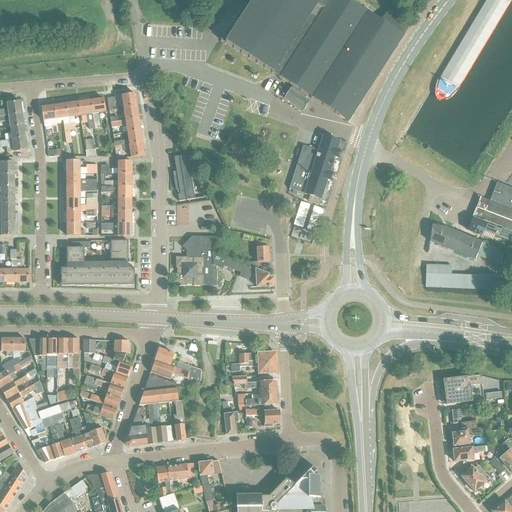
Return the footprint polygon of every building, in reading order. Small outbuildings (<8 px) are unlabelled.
[(272,74),(279,78),(328,1),(326,0),(253,0),(229,38),(224,35),(221,41),(225,44),(272,74)] [(288,84),(291,86),(292,87),(307,96),(315,102),(348,123),(409,28),(386,13),(380,22),(346,0),(329,0),(328,1),(279,78),(282,80),(280,85),(285,89),(288,84)] [(290,90),(284,99),(303,111),(309,102),(305,100),(307,96),(292,87),(290,90)] [(121,96),(123,109),(136,107),(135,94),(121,96)] [(107,99),(109,111),(116,110),(114,98),(107,99)] [(103,99),(90,101),(92,114),(105,113),(103,99)] [(95,127),(94,127),(93,120),(90,101),(78,103),(80,116),(87,115),(89,130),(95,129),(95,127)] [(0,116),(8,116),(22,114),(20,102),(6,104),(7,111),(0,111),(0,116)] [(68,118),(80,116),(78,103),(66,104),(68,118)] [(55,119),(68,118),(66,104),(53,106),(55,119)] [(53,106),(42,107),(43,121),(44,121),(55,119),(53,106)] [(123,109),(125,121),(138,119),(136,107),(123,109)] [(22,114),(8,116),(0,116),(0,122),(9,121),(10,128),(24,126),(22,114)] [(125,121),(127,133),(140,131),(138,119),(125,121)] [(10,133),(4,134),(5,141),(11,140),(11,139),(25,138),(24,126),(10,128),(10,133)] [(114,148),(142,143),(140,131),(127,133),(128,140),(114,142),(114,148)] [(302,146),(289,189),(304,194),(310,196),(308,204),(317,207),(320,199),(321,199),(321,197),(324,198),(326,190),(324,190),(327,180),(329,181),(332,173),(329,172),(334,158),(336,158),(339,150),(336,150),(339,142),(322,136),(318,151),(302,146)] [(25,138),(11,139),(11,140),(5,141),(0,141),(0,148),(6,147),(7,153),(27,150),(25,138)] [(85,141),(86,151),(96,149),(95,139),(85,141)] [(130,158),(144,156),(142,143),(114,148),(116,158),(124,158),(123,152),(129,151),(130,158)] [(177,190),(179,202),(195,199),(188,156),(174,158),(176,172),(173,172),(176,190),(177,190)] [(65,161),(65,174),(80,174),(97,174),(97,165),(86,165),(86,168),(80,168),(80,161),(65,161)] [(117,174),(131,174),(131,162),(117,162),(117,169),(109,169),(109,165),(101,165),(101,175),(117,175),(117,174)] [(0,174),(0,175),(14,175),(14,163),(0,163),(0,175),(0,174)] [(65,174),(66,186),(97,186),(97,181),(80,180),(80,174),(65,174)] [(101,187),(131,187),(131,174),(117,174),(117,175),(117,181),(111,181),(111,182),(101,182),(101,187)] [(0,180),(0,187),(14,187),(14,175),(0,175),(0,180)] [(480,198),(473,217),(501,228),(511,231),(511,188),(497,183),(489,202),(480,198)] [(97,192),(97,186),(66,186),(66,199),(80,199),(80,192),(97,192)] [(0,199),(14,199),(14,187),(0,187),(0,194),(0,193),(0,199)] [(117,192),(117,199),(131,199),(131,187),(101,187),(101,192),(117,192)] [(0,205),(0,211),(14,211),(14,199),(0,199),(0,205)] [(66,199),(66,211),(80,211),(86,211),(97,211),(97,206),(80,206),(80,199),(66,199)] [(131,211),(131,199),(117,199),(117,206),(101,206),(101,211),(131,211)] [(0,218),(0,217),(0,223),(14,223),(14,211),(0,211),(0,218)] [(80,211),(66,211),(66,223),(80,223),(80,211)] [(117,218),(117,224),(131,224),(131,211),(101,211),(101,222),(104,222),(104,217),(111,217),(111,218),(117,218)] [(471,218),(466,230),(480,235),(493,241),(495,236),(509,241),(511,234),(511,231),(501,228),(501,230),(484,223),(471,218)] [(14,223),(0,223),(0,235),(14,235),(14,223)] [(80,231),(80,223),(66,223),(66,236),(80,236),(85,236),(85,231),(80,231)] [(117,224),(101,224),(101,231),(117,231),(117,236),(131,236),(131,224),(117,224)] [(428,242),(450,251),(458,233),(443,226),(431,225),(428,242)] [(473,261),(476,254),(481,242),(458,233),(450,251),(473,261)] [(186,258),(176,258),(176,269),(177,269),(177,275),(176,275),(176,286),(187,286),(186,285),(193,285),(193,286),(204,286),(206,286),(217,286),(217,270),(216,270),(216,267),(222,270),(224,266),(236,271),(239,264),(212,253),(215,237),(211,237),(206,237),(192,237),(185,244),(186,245),(183,248),(186,251),(186,258)] [(265,240),(256,237),(258,263),(269,262),(268,248),(266,248),(265,240)] [(67,269),(61,269),(61,286),(134,286),(134,268),(128,268),(128,264),(128,241),(110,241),(110,263),(97,263),(84,263),(84,249),(90,248),(90,242),(72,243),(72,248),(66,249),(67,264),(67,269)] [(481,242),(476,254),(501,265),(502,251),(481,242)] [(10,250),(10,260),(11,260),(11,270),(5,270),(5,283),(17,282),(17,260),(16,260),(16,250),(10,250)] [(17,260),(17,282),(29,282),(29,270),(22,270),(22,260),(17,260)] [(239,264),(236,271),(240,273),(239,277),(248,281),(250,275),(253,276),(256,276),(256,288),(273,287),(273,278),(268,278),(269,275),(256,270),(239,264)] [(425,288),(500,291),(501,277),(451,275),(451,267),(426,266),(425,288)] [(12,368),(16,365),(13,359),(13,340),(1,340),(1,352),(7,352),(7,357),(8,362),(12,368)] [(13,340),(13,359),(16,365),(23,361),(20,357),(20,352),(26,352),(26,340),(13,340)] [(47,369),(47,340),(29,340),(35,357),(37,364),(42,364),(42,370),(47,370),(47,369)] [(57,340),(47,340),(47,369),(47,378),(57,378),(57,370),(57,355),(57,340)] [(68,340),(57,340),(57,355),(57,370),(63,370),(63,362),(68,362),(68,355),(68,340)] [(79,340),(68,340),(68,370),(73,370),(73,380),(79,380),(79,340)] [(84,354),(94,354),(95,354),(95,341),(84,341),(84,354)] [(114,361),(122,364),(126,354),(128,354),(129,342),(114,342),(114,354),(116,354),(114,361)] [(159,350),(155,361),(189,373),(189,380),(188,383),(200,384),(201,372),(171,362),(174,355),(159,350)] [(255,364),(277,363),(277,355),(274,353),(239,354),(239,362),(243,362),(244,364),(248,364),(248,361),(255,361),(255,364)] [(104,357),(102,362),(107,364),(104,371),(128,379),(132,367),(131,367),(122,364),(114,361),(104,357)] [(173,374),(184,379),(189,380),(189,373),(155,361),(151,374),(170,381),(173,374)] [(243,362),(239,362),(239,364),(231,364),(232,372),(240,372),(240,367),(248,367),(258,367),(258,375),(275,374),(277,372),(277,363),(255,364),(255,361),(248,361),(248,364),(244,364),(243,362)] [(0,368),(0,389),(0,390),(18,380),(14,373),(21,369),(18,364),(16,365),(12,368),(3,373),(0,368)] [(124,390),(128,379),(104,371),(89,365),(87,371),(112,379),(110,385),(124,390)] [(0,390),(6,401),(18,394),(19,394),(15,387),(29,379),(37,374),(35,369),(26,374),(18,380),(0,390)] [(107,395),(120,400),(124,390),(110,385),(87,376),(83,387),(95,391),(97,386),(108,390),(107,395)] [(178,402),(178,401),(176,389),(176,385),(150,376),(139,407),(148,406),(147,405),(153,405),(176,402),(178,402)] [(445,404),(446,404),(447,405),(483,400),(480,376),(444,381),(446,398),(444,398),(445,404)] [(246,377),(231,378),(233,385),(244,385),(244,389),(260,389),(260,394),(278,393),(278,387),(276,387),(276,382),(246,383),(246,377)] [(176,389),(178,401),(182,401),(187,401),(188,383),(189,380),(184,379),(183,388),(176,389)] [(18,394),(6,401),(12,410),(24,404),(21,399),(32,392),(32,391),(35,389),(37,395),(43,393),(39,381),(30,387),(19,394),(18,394)] [(103,405),(117,410),(120,400),(107,395),(105,400),(82,391),(80,395),(81,397),(97,403),(103,405)] [(57,396),(57,404),(68,400),(68,392),(57,396)] [(245,406),(245,411),(254,410),(254,406),(277,405),(277,400),(278,400),(278,393),(260,394),(260,400),(245,400),(245,406)] [(39,413),(38,413),(33,398),(24,404),(12,410),(18,420),(39,413)] [(175,426),(172,427),(174,442),(177,442),(187,441),(182,401),(178,401),(178,402),(176,402),(177,418),(174,418),(175,426)] [(68,403),(58,406),(61,413),(71,409),(68,403)] [(88,406),(86,411),(99,416),(113,420),(117,410),(103,405),(97,403),(95,408),(88,406)] [(220,426),(218,427),(217,437),(236,435),(235,423),(238,423),(237,413),(226,415),(226,412),(227,411),(228,410),(227,403),(222,403),(224,417),(221,417),(220,426)] [(88,406),(82,404),(85,411),(113,421),(113,420),(99,416),(86,411),(88,406)] [(154,413),(153,405),(147,405),(148,406),(150,429),(146,430),(148,445),(158,444),(154,413)] [(58,406),(49,409),(51,417),(61,414),(61,413),(58,406)] [(463,408),(445,408),(445,421),(463,421),(463,408)] [(148,445),(146,430),(143,409),(138,409),(126,444),(128,448),(148,445)] [(39,413),(18,420),(24,431),(30,429),(30,428),(42,424),(40,419),(50,415),(48,410),(38,413),(39,413)] [(271,412),(271,410),(254,410),(245,411),(245,417),(262,416),(262,415),(264,415),(264,427),(271,427),(271,424),(278,424),(280,423),(279,411),(271,412)] [(154,413),(158,444),(174,442),(172,427),(161,428),(159,412),(154,413)] [(88,415),(83,413),(87,427),(94,448),(105,444),(106,441),(104,436),(105,435),(103,429),(94,432),(92,427),(94,426),(92,420),(90,421),(88,415)] [(510,436),(511,436),(511,416),(508,416),(507,421),(501,421),(500,425),(511,426),(510,436)] [(79,417),(74,419),(79,436),(84,451),(94,448),(87,427),(83,429),(79,417)] [(54,461),(64,458),(51,419),(47,421),(55,445),(50,447),(54,461)] [(54,426),(52,419),(51,419),(64,458),(74,454),(70,440),(65,442),(59,425),(54,426)] [(73,419),(69,421),(75,439),(70,440),(74,454),(84,451),(79,436),(74,419),(73,419)] [(487,421),(488,430),(500,428),(499,420),(487,421)] [(461,433),(452,434),(454,447),(469,445),(468,437),(479,435),(485,434),(485,428),(479,429),(479,428),(476,428),(476,423),(473,422),(460,424),(461,430),(461,433)] [(54,461),(50,447),(43,427),(40,428),(40,430),(37,431),(40,439),(31,442),(44,464),(54,461)] [(511,444),(508,440),(504,443),(500,447),(506,454),(500,459),(505,465),(507,465),(511,471),(511,444)] [(7,445),(0,449),(0,461),(13,454),(7,445)] [(495,445),(486,446),(487,453),(496,452),(495,445)] [(485,447),(453,451),(454,462),(466,461),(466,462),(474,461),(473,453),(486,452),(485,447)] [(14,456),(6,460),(9,465),(16,460),(14,456)] [(489,462),(500,475),(505,471),(494,458),(489,462)] [(199,477),(204,495),(206,503),(213,501),(211,493),(206,476),(214,475),(221,474),(219,465),(218,461),(198,464),(200,477),(199,477)] [(10,477),(22,485),(27,478),(18,464),(17,462),(12,465),(15,469),(10,477)] [(286,488),(266,490),(267,496),(266,496),(268,511),(317,511),(317,488),(315,488),(315,478),(321,478),(321,462),(297,465),(297,478),(286,478),(286,477),(285,477),(286,488)] [(193,464),(178,466),(180,481),(189,480),(189,479),(194,479),(193,464)] [(159,489),(160,498),(173,494),(177,493),(176,486),(181,485),(180,481),(178,466),(156,469),(158,483),(165,482),(165,488),(159,489)] [(462,478),(474,492),(489,479),(478,466),(474,470),(473,468),(462,478)] [(0,485),(3,487),(4,486),(16,494),(22,485),(10,477),(4,473),(0,479),(0,485)] [(101,475),(87,477),(98,495),(102,505),(108,503),(109,503),(118,500),(110,474),(101,475)] [(85,493),(83,490),(86,487),(82,481),(64,493),(71,503),(85,493)] [(0,495),(11,503),(16,494),(4,486),(3,487),(0,485),(0,495)] [(77,511),(78,511),(71,503),(64,493),(49,505),(43,511),(77,511)] [(158,499),(162,511),(183,511),(182,509),(179,510),(173,494),(160,498),(158,499)] [(0,507),(5,511),(11,503),(0,495),(0,507)] [(511,496),(493,511),(511,511),(511,507),(511,496)] [(103,511),(101,511),(122,511),(118,500),(109,503),(108,503),(102,505),(103,511)]
